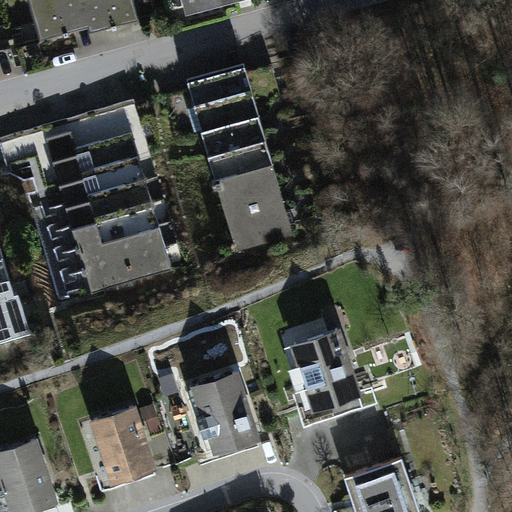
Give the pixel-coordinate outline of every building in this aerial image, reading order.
[(30,0),(41,42),(88,30),(80,0),(30,0)] [(130,0),(80,0),(88,30),(91,39),(137,27),(130,0)] [(260,0),(175,0),(181,20),(260,0)] [(187,84),(195,113),(255,96),(247,67),(187,84)] [(195,113),(203,142),(263,125),(255,96),(195,113)] [(135,143),(127,116),(45,139),(53,166),(135,143)] [(203,142),(212,171),(271,154),(263,125),(203,142)] [(142,169),(135,143),(53,166),(60,193),(142,169)] [(212,171),(220,200),(279,183),(271,154),(212,171)] [(150,196),(142,169),(60,193),(68,219),(150,196)] [(279,183),(220,200),(236,258),(296,241),(279,183)] [(157,222),(150,196),(68,219),(75,246),(157,222)] [(75,246),(91,299),(173,275),(157,222),(75,246)] [(0,291),(16,287),(7,259),(0,260),(0,291)] [(0,354),(32,345),(16,287),(0,291),(0,354)] [(339,325),(290,341),(314,411),(363,394),(339,325)] [(240,367),(191,384),(213,450),(262,433),(240,367)] [(137,406),(92,422),(112,479),(156,464),(137,406)] [(36,434),(0,445),(0,483),(9,511),(13,511),(58,497),(36,434)] [(421,511),(402,451),(342,469),(355,511),(421,511)]
